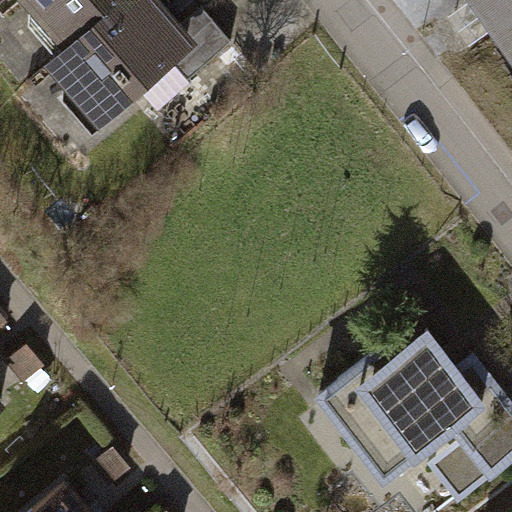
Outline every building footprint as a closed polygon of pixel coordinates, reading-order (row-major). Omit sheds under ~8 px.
[(30,0),(69,43),(109,8),(119,19),(141,0),(30,0)] [(44,65),(100,130),(175,62),(204,37),(188,19),(171,0),(141,0),(119,19),(109,8),(69,43),(44,65)] [(511,0),(487,0),(511,35),(511,0)] [(232,41),(202,7),(188,19),(204,37),(175,62),(190,80),(232,41)] [(399,327),(314,393),(386,484),(453,432),(458,438),(428,461),(459,501),(511,460),(511,398),(476,351),(458,364),(429,327),(410,341),(399,327)] [(101,511),(70,475),(25,511),(101,511)]
